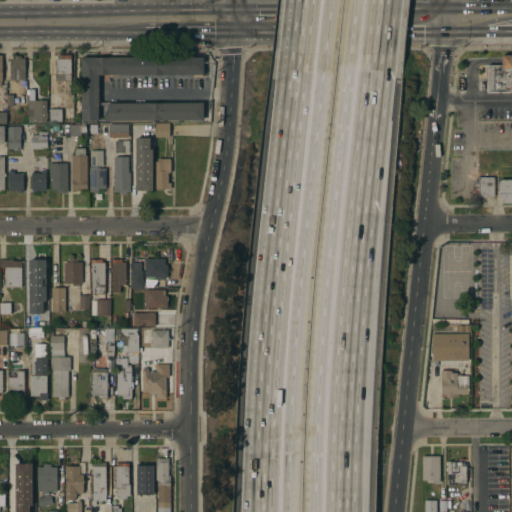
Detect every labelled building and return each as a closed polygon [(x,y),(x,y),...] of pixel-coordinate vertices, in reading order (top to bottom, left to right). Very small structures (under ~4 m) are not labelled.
[(70,55),(70,81),(55,81),(55,75),(55,58),(56,58),(56,55),(70,55)] [(511,93),(510,93),(510,92),(487,92),(487,77),(485,77),(485,68),(487,68),(487,65),(501,65),(501,62),(501,55),(511,55),(511,93)] [(9,59),(13,59),(13,57),(19,56),(20,59),(23,59),(24,80),(9,80),(9,59)] [(80,58),(202,58),(202,75),(97,76),(97,121),(80,121),(80,58)] [(27,90),(33,90),(33,101),(45,101),(45,114),(46,114),(46,119),(45,119),(45,123),(27,123),(27,90)] [(202,103),(202,121),(104,122),(104,112),(107,112),(106,104),(202,103)] [(60,109),(60,122),(48,122),(48,109),(60,109)] [(80,125),(80,124),(84,124),(84,127),(86,127),(86,132),(85,132),(85,133),(79,133),(79,136),(69,136),(69,125),(80,125)] [(109,125),(127,124),(127,137),(109,137),(109,125)] [(143,124),(143,138),(130,138),(130,124),(143,124)] [(168,124),(168,137),(155,138),(155,124),(168,124)] [(20,127),(20,134),(19,134),(19,151),(12,151),(12,150),(7,150),(7,127),(20,127)] [(37,132),(46,132),(46,148),(42,148),(42,150),(29,149),(29,138),(30,138),(30,136),(37,136),(37,132)] [(135,139),(150,139),(150,150),(151,150),(151,190),(144,190),(144,193),(137,193),(137,190),(135,190),(135,139)] [(128,141),(128,154),(114,154),(114,141),(128,141)] [(71,156),(73,156),(74,149),(84,149),(83,156),(86,156),(86,190),(79,189),(79,191),(74,191),(74,190),(71,190),(71,156)] [(89,167),(89,151),(101,151),(102,167),(98,167),(99,169),(104,169),(105,189),(97,190),(97,192),(89,192),(89,167)] [(113,179),(112,179),(111,177),(113,177),(112,157),(126,157),(127,173),(129,173),(129,193),(125,193),(125,195),(120,195),(120,193),(113,193),(113,179)] [(155,162),(156,162),(156,159),(169,159),(169,173),(167,173),(167,183),(169,183),(169,189),(155,189),(155,162)] [(48,164),(66,164),(66,194),(55,194),(55,190),(50,190),(50,179),(48,179),(48,164)] [(40,174),(40,171),(44,171),(44,191),(36,191),(36,193),(31,193),(31,190),(30,190),(30,174),(40,174)] [(7,172),(13,172),(13,174),(21,174),(22,193),(15,193),(15,191),(8,191),(7,172)] [(494,195),(478,195),(478,177),(494,177),(494,195)] [(511,201),(500,201),(500,195),(499,195),(499,178),(511,178),(511,201)] [(81,284),(78,284),(78,286),(72,286),(72,284),(63,284),(63,263),(67,263),(67,259),(76,259),(77,263),(81,263),(81,284)] [(164,259),(164,265),(166,265),(166,277),(164,277),(164,280),(154,280),(154,277),(144,277),(144,259),(164,259)] [(21,288),(5,288),(5,279),(3,279),(3,277),(4,277),(4,267),(0,267),(0,260),(12,260),(12,261),(21,261),(21,288)] [(45,287),(41,287),(41,294),(33,294),(33,288),(29,288),(29,260),(38,260),(38,261),(45,261),(45,287)] [(103,295),(90,295),(90,273),(89,272),(89,269),(90,269),(90,260),(101,260),(101,263),(103,263),(103,295)] [(124,285),(119,285),(119,293),(111,293),(111,272),(110,272),(110,269),(111,269),(111,260),(121,260),(121,263),(124,263),(124,285)] [(142,288),(131,288),(131,272),(131,263),(140,263),(140,272),(142,272),(142,288)] [(64,312),(51,312),(51,288),(64,288),(64,312)] [(161,290),(164,290),(164,296),(166,296),(166,308),(144,308),(144,290),(161,290)] [(89,310),(78,309),(78,296),(89,296),(89,310)] [(95,300),(95,299),(109,299),(109,315),(95,315),(90,315),(90,300),(95,300)] [(23,314),(23,302),(34,303),(34,314),(23,314)] [(0,303),(10,303),(10,314),(0,314),(0,303)] [(154,313),(154,327),(131,326),(131,316),(132,316),(132,313),(154,313)] [(33,319),(48,319),(48,327),(42,327),(33,327),(33,319)] [(28,327),(30,327),(33,327),(42,327),(41,338),(28,338),(28,336),(26,336),(26,327),(28,327)] [(113,353),(106,353),(105,342),(105,329),(113,328),(113,353)] [(167,338),(169,338),(169,341),(167,341),(167,348),(160,348),(160,350),(159,350),(159,348),(151,348),(151,330),(167,330),(167,338)] [(7,345),(22,345),(22,332),(7,333),(7,345)] [(431,361),(431,333),(466,334),(466,361),(431,361)] [(137,353),(126,353),(126,335),(137,335),(137,353)] [(67,397),(63,397),(63,400),(57,400),(57,397),(51,397),(51,372),(49,371),(49,350),(49,336),(62,336),(62,352),(63,352),(63,357),(69,357),(69,371),(67,371),(67,397)] [(115,369),(115,355),(126,355),(126,366),(121,366),(121,369),(115,369)] [(30,363),(35,363),(35,357),(46,357),(46,376),(45,376),(45,393),(46,393),(46,400),(37,400),(37,396),(29,396),(29,376),(30,376),(30,363)] [(165,399),(155,399),(155,395),(147,395),(147,393),(141,393),(140,369),(147,369),(147,368),(152,368),(152,365),(167,365),(167,378),(164,378),(165,399)] [(115,370),(122,370),(122,367),(130,367),(131,378),(132,378),(132,381),(130,381),(130,383),(132,383),(132,389),(131,389),(131,399),(122,399),(122,396),(116,396),(115,370)] [(106,383),(108,383),(108,389),(106,389),(106,399),(98,399),(98,396),(91,396),(91,369),(106,369),(106,383)] [(453,393),(453,395),(446,395),(446,393),(440,393),(441,369),(451,369),(451,371),(457,371),(457,374),(468,375),(468,393),(453,393)] [(23,397),(12,397),(12,392),(7,392),(7,378),(15,378),(15,372),(23,372),(23,397)] [(439,481),(427,481),(427,479),(422,479),(422,455),(439,455),(439,481)] [(169,511),(156,511),(156,481),(157,481),(157,480),(156,480),(156,459),(167,459),(167,479),(169,479),(169,511)] [(446,460),(455,460),(455,461),(460,461),(460,465),(465,465),(465,482),(461,482),(461,481),(454,481),(454,483),(447,483),(446,460)] [(82,494),(75,494),(75,498),(73,498),(73,501),(71,501),(71,502),(67,502),(67,501),(64,501),(64,489),(64,476),(64,467),(79,467),(79,465),(78,465),(78,463),(84,463),(84,473),(79,473),(79,475),(82,475),(82,494)] [(91,464),(98,464),(98,463),(104,463),(105,493),(104,500),(95,500),(95,505),(90,506),(90,492),(91,493),(91,464)] [(153,495),(135,495),(135,465),(135,463),(140,463),(140,465),(143,465),(143,463),(147,463),(147,465),(153,465),(153,495)] [(128,484),(129,484),(129,497),(125,497),(126,499),(118,499),(118,497),(115,497),(115,489),(114,489),(114,467),(116,467),(116,464),(127,464),(128,484)] [(29,477),(32,477),(32,480),(29,480),(29,485),(24,485),(24,493),(13,492),(13,466),(20,466),(20,467),(23,467),(23,465),(30,465),(29,477)] [(56,492),(36,492),(36,467),(42,467),(42,465),(49,465),(50,468),(55,468),(56,492)] [(38,508),(36,499),(49,496),(51,504),(38,508)] [(16,511),(16,503),(21,503),(21,500),(25,500),(25,499),(29,500),(29,501),(29,503),(32,503),(32,511),(16,511)] [(436,511),(424,511),(424,499),(436,499),(436,511)] [(80,511),(65,511),(65,503),(75,504),(75,501),(79,501),(79,503),(80,503),(80,511)]
